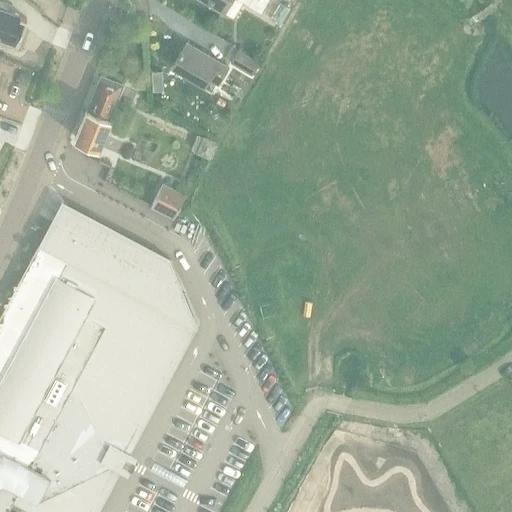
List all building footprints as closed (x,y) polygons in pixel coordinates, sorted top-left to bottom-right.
[(0,0),(0,40),(15,46),(26,18),(8,11),(11,4),(0,0)] [(203,0),(222,11),(228,0),(238,0),(260,13),(267,0),(203,0)] [(207,78),(217,84),(227,67),(185,42),(171,67),(203,85),(207,78)] [(230,63),(251,76),(259,62),(238,49),(230,63)] [(109,119),(107,119),(121,84),(100,76),(86,110),(85,110),(74,137),(98,146),(109,119)] [(150,207),(173,219),(175,215),(185,195),(162,182),(150,207)] [(0,511),(6,511),(17,492),(54,511),(88,511),(113,466),(114,466),(116,465),(117,464),(118,463),(119,462),(120,461),(121,459),(123,458),(124,456),(124,454),(125,452),(126,450),(126,448),(126,446),(126,444),(126,442),(189,323),(175,288),(157,279),(168,258),(65,204),(54,224),(49,222),(0,314),(0,511)]
